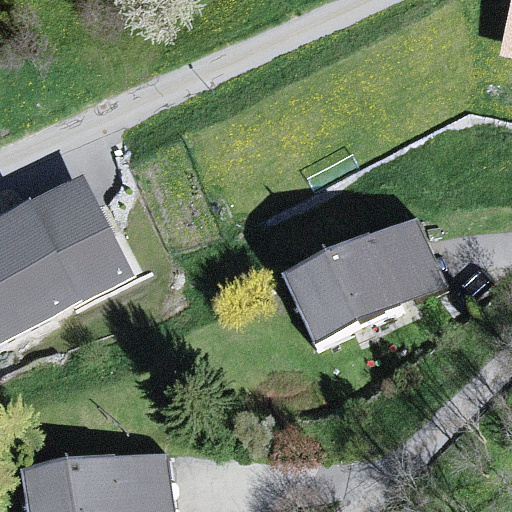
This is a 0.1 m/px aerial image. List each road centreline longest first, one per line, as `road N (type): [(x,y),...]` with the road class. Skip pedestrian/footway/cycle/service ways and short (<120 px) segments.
road 1 (residential): [(0,166),(367,0)]
road 2 (residential): [(511,359),(359,511)]
